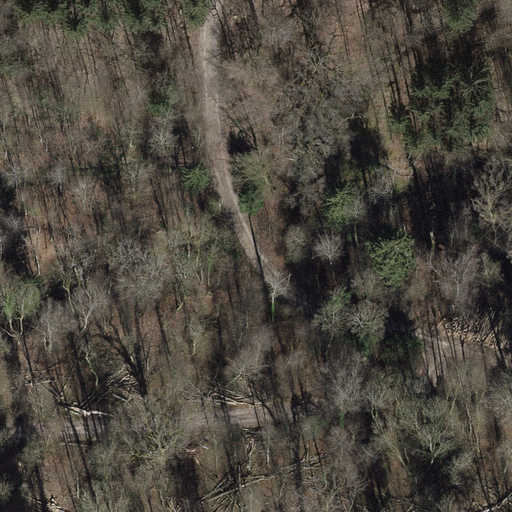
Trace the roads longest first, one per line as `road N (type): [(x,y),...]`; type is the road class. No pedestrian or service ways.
road 1 (track): [(0,435),(407,402),(443,390),(464,362)]
road 2 (track): [(464,362),(298,306),(273,283),(224,164),(217,119)]
road 3 (track): [(511,5),(422,37),(341,98),(217,119)]
road 4 (track): [(224,164),(0,180)]
